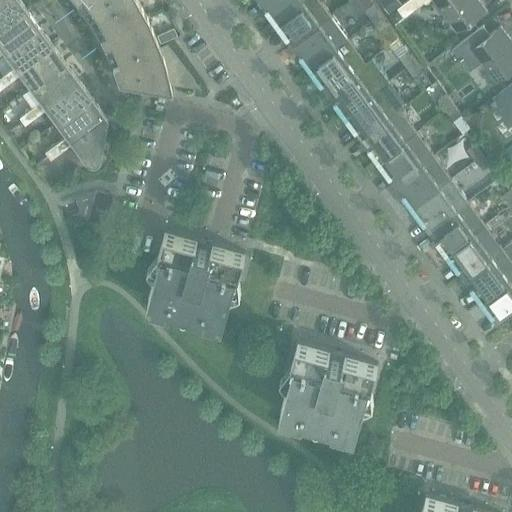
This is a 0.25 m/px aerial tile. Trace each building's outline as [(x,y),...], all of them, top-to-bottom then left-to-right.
[(0,0),(0,27),(26,8),(20,0),(0,0)] [(85,0),(93,10),(104,29),(98,32),(103,42),(109,39),(118,60),(111,62),(115,73),(120,72),(126,70),(128,77),(190,85),(193,79),(165,42),(158,44),(146,14),(137,0),(85,0)] [(269,10),(276,19),(301,0),(264,0),(271,8),(269,10)] [(284,26),(294,40),(331,13),(321,0),(301,0),(276,19),(282,28),(284,26)] [(399,0),(379,0),(389,12),(402,3),(399,0)] [(437,0),(458,27),(483,8),(477,0),(424,0),(425,2),(427,0),(437,0)] [(363,9),(371,20),(379,13),(371,3),(363,9)] [(0,46),(4,51),(39,25),(26,8),(0,27),(0,46)] [(397,9),(390,14),(395,20),(401,16),(397,9)] [(303,56),(310,65),(348,36),(331,13),(294,40),(305,55),(303,56)] [(387,24),(379,13),(371,20),(379,30),(387,24)] [(496,79),(511,66),(511,45),(508,40),(510,38),(500,25),(490,33),(483,23),(452,47),(469,69),(481,60),(496,79)] [(4,51),(14,65),(17,69),(52,43),(39,25),(4,51)] [(173,27),(165,30),(168,38),(176,35),(173,27)] [(318,73),(329,87),(365,60),(348,36),(310,65),(316,74),(318,73)] [(19,72),(29,86),(65,60),(52,43),(17,69),(14,65),(3,73),(9,80),(19,72)] [(397,55),(405,66),(413,60),(406,49),(397,55)] [(372,55),(365,60),(329,87),(339,101),(337,102),(344,111),(389,78),(372,55)] [(29,86),(39,100),(42,103),(78,78),(65,60),(29,86)] [(421,70),(413,60),(405,66),(412,77),(421,70)] [(0,86),(9,80),(3,73),(0,75),(0,86)] [(39,100),(29,108),(34,115),(45,107),(55,121),(90,95),(78,78),(42,103),(39,100)] [(406,101),(389,78),(344,111),(351,120),(352,119),(363,133),(399,106),(406,101)] [(511,82),(495,95),(511,117),(511,82)] [(437,99),(444,109),(452,103),(445,93),(437,99)] [(55,121),(65,135),(68,138),(103,112),(90,95),(55,121)] [(460,114),(452,103),(444,109),(452,120),(460,114)] [(371,149),(378,158),(416,129),(399,106),(363,133),(373,147),(371,149)] [(23,123),(34,115),(29,108),(18,116),(23,123)] [(106,116),(103,112),(68,138),(65,135),(55,143),(60,150),(71,142),(84,160),(88,163),(92,163),(96,161),(98,157),(106,116)] [(387,165),(397,180),(434,152),(416,129),(378,158),(385,167),(387,165)] [(465,148),(473,159),(481,153),(474,142),(465,148)] [(49,158),(60,150),(55,143),(44,151),(49,158)] [(406,195),(412,204),(451,176),(434,152),(397,180),(408,194),(406,195)] [(489,163),(481,153),(473,159),(481,169),(489,163)] [(421,212),(431,226),(468,199),(451,176),(412,204),(419,213),(421,212)] [(499,195),(507,205),(511,201),(511,194),(508,189),(499,195)] [(440,242),(446,251),(485,222),(468,199),(431,226),(442,240),(440,242)] [(455,258),(465,272),(502,245),(485,222),(446,251),(453,260),(455,258)] [(239,275),(245,251),(164,229),(158,253),(160,253),(147,300),(224,321),(236,275),(239,275)] [(474,288),(481,297),(511,273),(511,258),(502,245),(465,272),(476,287),(474,288)] [(511,273),(481,297),(487,306),(489,305),(500,319),(511,310),(511,273)] [(371,386),(378,362),(297,340),(291,364),(293,364),(280,411),(356,432),(369,385),(371,386)] [(492,511),(426,493),(420,511),(492,511)]
